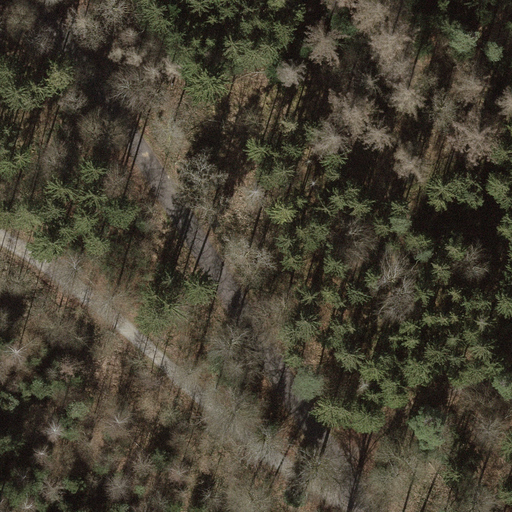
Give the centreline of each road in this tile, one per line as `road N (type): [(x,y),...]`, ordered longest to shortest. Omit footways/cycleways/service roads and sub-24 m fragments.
road 1 (unclassified): [(361,511),(197,226),(29,0)]
road 2 (track): [(0,242),(96,297),(305,479),(356,504)]
road 3 (track): [(329,455),(392,417),(511,371)]
